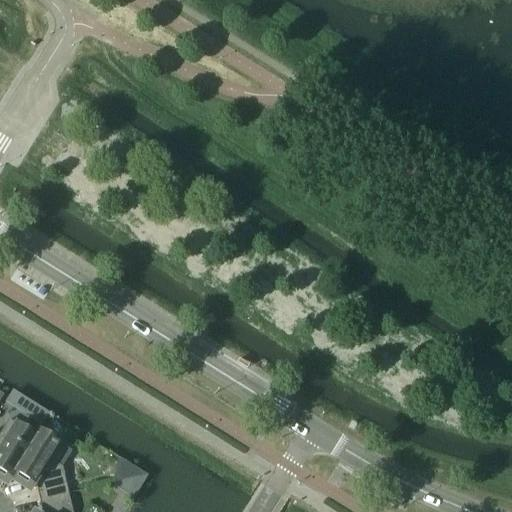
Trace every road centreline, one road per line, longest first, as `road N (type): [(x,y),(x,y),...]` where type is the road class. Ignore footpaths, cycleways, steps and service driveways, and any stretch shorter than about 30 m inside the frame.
road 1 (tertiary): [(310,430),(0,236)]
road 2 (tertiary): [(467,511),(310,430)]
road 3 (residential): [(0,138),(64,31),(45,0)]
